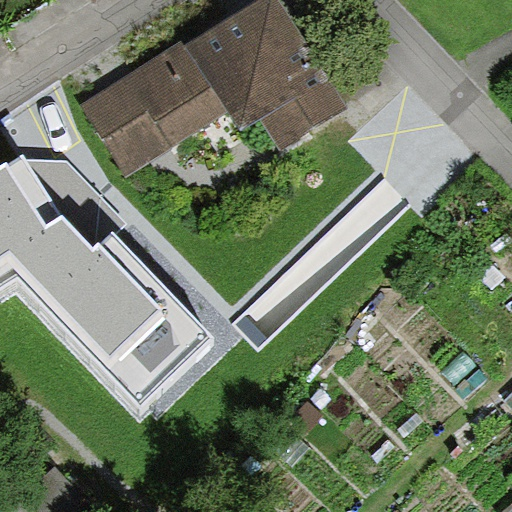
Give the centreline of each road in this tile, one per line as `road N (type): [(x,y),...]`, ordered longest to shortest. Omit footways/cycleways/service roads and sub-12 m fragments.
road 1 (residential): [(511,158),(364,0)]
road 2 (residential): [(142,0),(0,91)]
